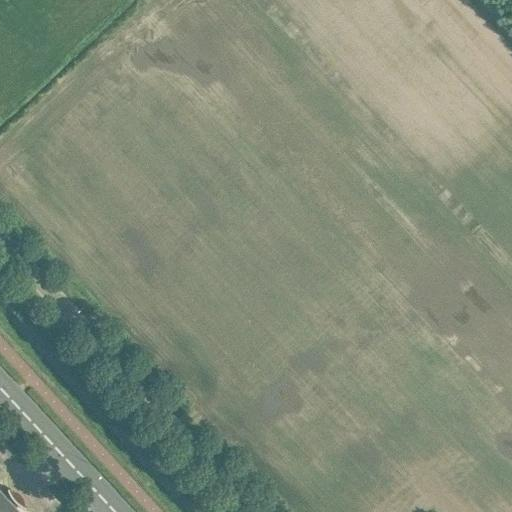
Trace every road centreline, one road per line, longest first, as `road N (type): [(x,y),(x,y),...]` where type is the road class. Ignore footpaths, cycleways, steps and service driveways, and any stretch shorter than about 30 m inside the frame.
road 1 (unclassified): [(252,511),(0,236)]
road 2 (unclassified): [(0,395),(109,511)]
